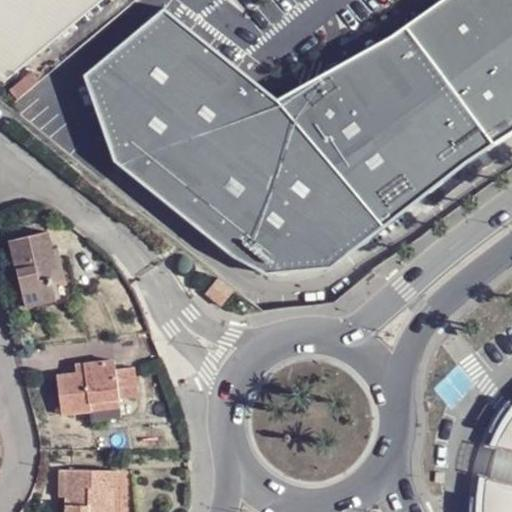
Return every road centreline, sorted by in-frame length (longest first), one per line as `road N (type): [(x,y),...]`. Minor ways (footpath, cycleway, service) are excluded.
road 1 (tertiary): [(511,200),(338,339)]
road 2 (tertiary): [(338,339),(287,335),(246,359),(222,416),(239,470)]
road 3 (tertiary): [(387,386),(430,315),(511,246)]
